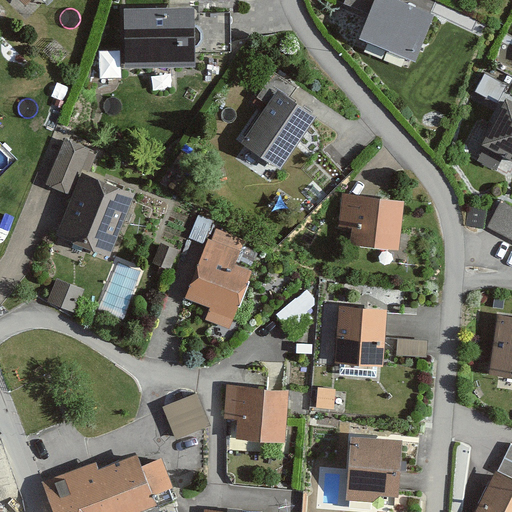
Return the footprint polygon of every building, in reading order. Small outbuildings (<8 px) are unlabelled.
[(17,0),(26,8),(34,0),(17,0)] [(411,61),(428,16),(396,3),(397,0),(341,0),(339,6),(362,15),(353,40),(411,61)] [(190,70),(185,8),(119,13),(123,74),(190,70)] [(101,49),(102,75),(122,74),(121,49),(101,49)] [(311,121),(270,94),(235,146),(277,173),(311,121)] [(511,107),(501,102),(476,147),(481,149),(474,162),(492,172),(499,158),(511,165),(511,107)] [(66,197),(83,150),(60,141),(43,189),(66,197)] [(129,198),(79,177),(54,238),(104,258),(129,198)] [(396,252),(400,202),(338,197),(335,230),(346,231),(345,247),(396,252)] [(511,243),(511,209),(498,203),(484,230),(511,243)] [(208,223),(194,217),(186,241),(199,246),(208,223)] [(240,241),(212,231),(207,244),(203,242),(182,300),(207,309),(202,322),(226,331),(247,272),(231,266),(240,241)] [(171,250),(156,244),(146,268),(161,274),(171,250)] [(78,291),(50,281),(42,302),(70,312),(78,291)] [(378,368),(381,310),(335,308),(332,365),(378,368)] [(511,380),(511,317),(494,316),(486,377),(511,380)] [(422,360),(423,343),(393,341),(392,358),(422,360)] [(277,441),(282,391),(224,385),(221,419),(235,421),(233,436),(277,441)] [(330,392),(315,390),(313,407),(328,408),(330,392)] [(205,425),(193,395),(161,408),(173,438),(205,425)] [(341,499),(369,501),(373,495),(392,496),(396,441),(345,438),(341,499)] [(511,511),(511,448),(507,447),(494,473),(492,472),(471,511),(511,511)] [(167,487),(156,459),(136,467),(132,455),(94,471),(90,462),(38,483),(49,511),(140,511),(151,508),(146,495),(167,487)]
